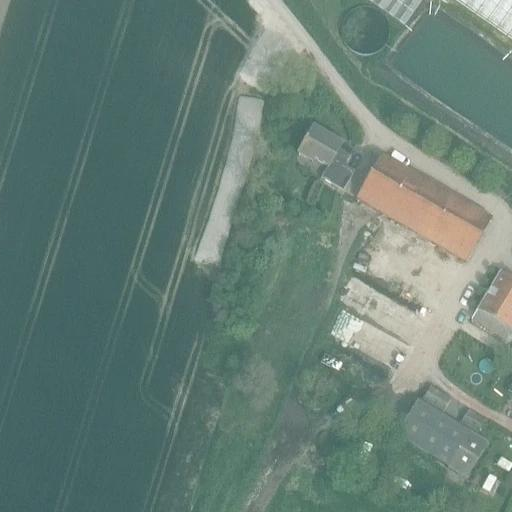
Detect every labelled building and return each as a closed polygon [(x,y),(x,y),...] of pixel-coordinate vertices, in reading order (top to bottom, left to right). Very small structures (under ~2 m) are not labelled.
[(511,0),(363,0),(404,28),(423,0),(452,0),(511,41),(511,0)] [(314,160),(327,168),(320,179),(342,192),(354,172),(344,167),(353,151),(313,128),(297,155),(312,164),(314,160)] [(382,159),(357,201),(464,262),(488,220),(382,159)] [(507,341),(511,332),(511,277),(502,272),(472,320),(507,341)] [(446,414),(454,400),(431,388),(423,401),(446,414)] [(487,446),(417,402),(396,437),(466,480),(487,446)] [(476,433),(484,420),(467,410),(460,423),(476,433)]
